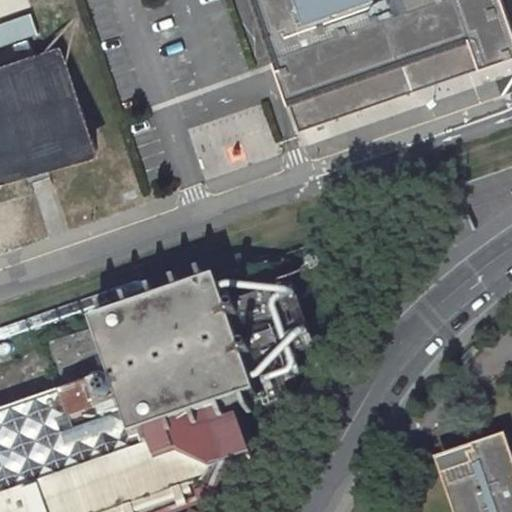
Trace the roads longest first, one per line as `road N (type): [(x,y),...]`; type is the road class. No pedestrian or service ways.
road 1 (tertiary): [(306,511),(398,348),(511,250)]
road 2 (residential): [(0,288),(300,182)]
road 3 (residential): [(511,115),(300,182)]
